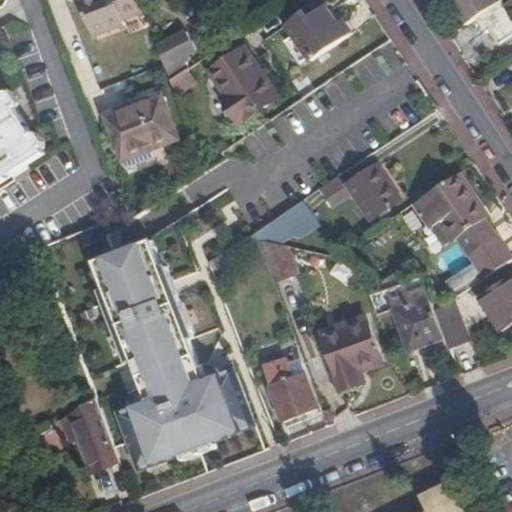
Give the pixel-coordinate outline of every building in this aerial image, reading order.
[(123,27),(121,22),(144,12),(139,0),(79,0),(78,1),(92,39),(123,27)] [(335,1),(334,0),(324,0),(287,25),(292,32),(308,57),(312,62),(353,35),(344,21),(339,24),(326,7),(335,1)] [(502,0),(448,0),(465,27),(503,2),(502,0)] [(229,12),(211,23),(223,46),(238,35),(229,12)] [(501,44),(511,36),(511,15),(491,29),(501,44)] [(292,32),(287,35),(303,60),(308,57),(292,32)] [(185,34),(157,46),(164,64),(171,81),(187,70),(182,57),(193,51),(185,34)] [(244,53),(241,49),(232,56),(235,60),(244,53)] [(224,61),(235,78),(220,88),(243,121),(275,99),(244,53),(235,60),(232,56),(224,61)] [(224,61),(208,72),(220,88),(235,78),(224,61)] [(187,70),(171,81),(176,96),(195,83),(187,70)] [(0,186),(44,158),(6,99),(2,101),(0,96),(0,186)] [(131,107),(106,117),(120,156),(147,145),(149,150),(178,139),(162,98),(132,110),(131,107)] [(120,156),(124,164),(151,154),(149,150),(147,145),(120,156)] [(378,167),(349,187),(327,202),(333,211),(355,197),(373,222),(403,202),(378,167)] [(430,233),(442,249),(454,241),(483,221),(489,217),(461,175),(410,210),(427,234),(430,233)] [(341,176),(319,191),(327,202),(349,187),(341,176)] [(303,203),(281,218),(294,236),(316,221),(303,203)] [(294,236),(281,218),(249,240),(257,241),(280,246),(294,236)] [(492,233),(483,221),(454,241),(462,253),(492,233)] [(497,240),(492,233),(462,253),(467,261),(497,240)] [(280,246),(257,241),(273,283),(295,274),(286,247),(280,246)] [(119,415),(140,470),(167,460),(168,461),(255,427),(235,371),(205,382),(189,341),(194,339),(189,327),(187,328),(181,313),(183,312),(178,296),(175,297),(169,281),(172,280),(167,268),(163,270),(152,242),(96,263),(107,291),(102,293),(107,305),(109,304),(115,320),(113,320),(119,336),(121,336),(127,351),(125,352),(129,364),(133,362),(149,403),(119,415)] [(437,248),(403,271),(413,285),(422,282),(447,264),(448,264),(437,248)] [(230,267),(226,256),(212,265),(215,273),(230,267)] [(451,271),(447,264),(422,282),(425,290),(451,271)] [(500,335),(511,327),(511,276),(477,300),(500,335)] [(393,313),(410,357),(433,348),(446,343),(435,315),(425,290),(422,282),(413,285),(375,298),(382,317),(393,313)] [(451,305),(435,315),(446,343),(449,350),(467,344),(451,305)] [(368,321),(366,315),(322,330),(324,337),(368,321)] [(342,387),(365,379),(363,374),(360,367),(383,358),(368,321),(324,337),(342,387)] [(433,348),(436,355),(449,350),(446,343),(433,348)] [(276,403),(283,422),(320,409),(299,352),(267,365),(275,386),(273,387),(278,401),(276,403)] [(383,358),(360,367),(363,374),(385,365),(383,358)] [(61,422),(70,443),(76,441),(81,438),(86,452),(93,469),(115,461),(106,436),(110,434),(97,398),(61,422)] [(5,458),(17,475),(46,456),(35,438),(5,458)] [(81,438),(76,441),(82,454),(86,452),(81,438)] [(471,511),(457,481),(422,498),(429,511),(471,511)]
